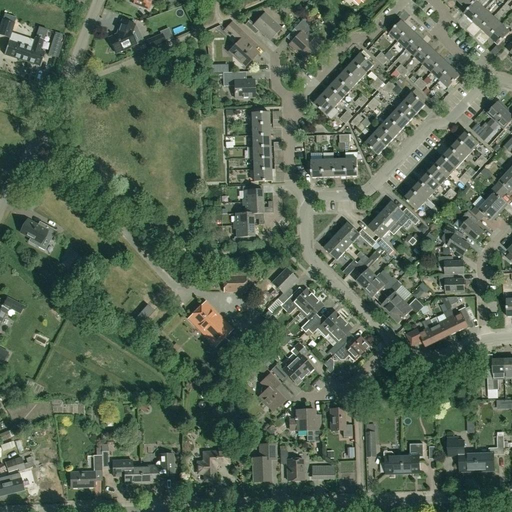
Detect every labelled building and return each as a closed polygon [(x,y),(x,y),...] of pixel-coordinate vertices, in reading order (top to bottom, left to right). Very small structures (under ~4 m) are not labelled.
[(133,4),(148,10),(152,0),(131,0),(134,1),(133,4)] [(464,14),(476,2),(478,0),(462,0),(459,3),(467,10),(464,14)] [(473,22),(485,9),(476,2),(464,14),(473,22)] [(481,30),(493,17),(485,9),(473,22),(481,30)] [(311,13),(306,19),(316,29),(322,23),(311,13)] [(280,29),(264,14),(254,25),(249,20),(245,25),(255,35),(259,30),(270,40),(280,29)] [(490,38),(501,25),(493,17),(481,30),(490,38)] [(14,24),(2,20),(0,26),(0,35),(9,38),(14,24)] [(136,44),(130,33),(132,32),(135,25),(122,20),(117,35),(116,35),(109,39),(116,54),(124,50),(126,51),(129,49),(130,47),(136,44)] [(311,35),(308,32),(311,29),(302,20),(293,29),(299,34),(289,44),(295,50),(296,48),(306,58),(317,47),(314,45),(317,41),(317,38),(314,35),(311,35)] [(257,45),(243,32),(232,21),(223,31),(230,37),(232,35),(239,41),(229,52),(245,66),(257,53),(253,49),(257,45)] [(398,42),(410,29),(401,21),(389,34),(398,42)] [(475,24),(470,30),(477,37),(482,31),(475,24)] [(501,25),(490,38),(498,46),(510,33),(501,25)] [(47,30),(39,27),(35,37),(43,40),(47,30)] [(406,50),(418,37),(410,29),(398,42),(406,50)] [(48,56),(55,58),(63,35),(55,32),(48,56)] [(150,50),(166,43),(162,34),(146,41),(150,50)] [(31,48),(26,46),(9,41),(4,55),(39,66),(44,52),(40,51),(43,40),(35,37),(31,48)] [(415,57),(427,45),(418,37),(406,50),(415,57)] [(423,65),(435,52),(427,45),(415,57),(423,65)] [(431,73),(443,60),(435,52),(423,65),(431,73)] [(380,62),(385,56),(381,53),(376,58),(380,62)] [(354,62),(366,74),(374,65),(362,54),(354,62)] [(385,56),(380,62),(383,65),(389,60),(385,56)] [(440,81),(452,68),(443,60),(431,73),(440,81)] [(358,82),(366,74),(354,62),(346,71),(358,82)] [(398,68),(396,71),(400,74),(405,68),(401,65),(398,68)] [(405,68),(400,74),(403,77),(408,72),(405,68)] [(452,68),(440,81),(448,89),(460,76),(452,68)] [(372,70),(369,73),(375,79),(379,75),(372,70)] [(350,91),(358,82),(346,71),(338,79),(350,91)] [(395,80),(400,74),(396,71),(390,76),(395,80)] [(246,80),(246,72),(223,73),(223,87),(234,86),(235,99),(255,98),(254,80),(246,80)] [(383,89),(386,85),(390,81),(386,78),(382,82),(378,78),(375,82),(380,87),(381,87),(383,89)] [(418,87),(423,82),(420,78),(414,84),(418,87)] [(343,99),(350,91),(338,79),(330,87),(343,99)] [(386,85),(392,90),(395,87),(390,81),(386,85)] [(377,91),(380,87),(375,82),(371,86),(377,91)] [(423,82),(418,87),(422,91),(427,85),(423,82)] [(388,94),(392,90),(386,85),(383,89),(388,94)] [(335,108),(343,99),(330,87),(322,96),(335,108)] [(404,102),(417,114),(425,105),(412,93),(404,102)] [(431,99),(435,103),(440,97),(437,94),(431,99)] [(359,99),(365,104),(368,100),(362,95),(359,99)] [(327,116),(335,108),(322,96),(314,104),(327,116)] [(371,102),(376,107),(380,103),(374,98),(371,102)] [(361,108),(365,104),(359,99),(356,102),(361,108)] [(493,119),(488,125),(486,123),(481,128),(486,132),(487,131),(508,109),(499,101),(495,105),(492,102),(484,111),(493,119)] [(373,111),(376,107),(371,102),(367,106),(373,111)] [(409,122),(417,114),(404,102),(396,110),(409,122)] [(511,121),(511,112),(508,109),(487,131),(490,134),(494,130),(499,125),(504,130),(506,128),(511,123),(511,122),(511,121)] [(402,130),(409,122),(396,110),(389,119),(402,130)] [(251,125),(269,124),(269,112),(251,113),(251,125)] [(343,115),(349,121),(353,117),(347,112),(343,115)] [(346,124),(349,121),(343,115),(340,119),(346,124)] [(355,118),(361,124),(364,120),(359,115),(355,118)] [(357,128),(361,124),(355,118),(352,122),(357,128)] [(394,139),(402,130),(389,119),(381,127),(394,139)] [(252,136),(269,135),(269,124),(251,125),(252,136)] [(481,138),(486,132),(481,128),(477,124),(472,130),(481,138)] [(386,147),(394,139),(381,127),(373,135),(386,147)] [(459,141),(471,153),(479,144),(467,132),(459,141)] [(252,148),(270,147),(269,135),(252,136),(252,148)] [(345,135),(345,143),(350,143),(350,139),(353,139),(352,135),(345,135)] [(378,156),(386,147),(373,135),(365,144),(378,156)] [(464,161),(471,153),(459,141),(451,149),(464,161)] [(253,159),(270,158),(270,147),(252,148),(253,159)] [(456,169),(464,161),(451,149),(443,157),(456,169)] [(479,159),(484,164),(488,161),(482,155),(479,159)] [(448,178),(456,169),(443,157),(435,166),(448,178)] [(253,170),(271,170),(270,158),(253,159),(253,170)] [(346,160),(346,177),(358,176),(357,159),(346,160)] [(481,168),(484,164),(479,159),(475,163),(481,168)] [(312,178),(323,178),(323,160),(311,161),(312,178)] [(323,178),(335,177),(334,160),(323,160),(323,178)] [(335,177),(346,177),(346,160),(334,160),(335,177)] [(440,186),(448,178),(435,166),(428,174),(440,186)] [(271,170),(253,170),(254,182),(271,181),(271,170)] [(463,176),(469,181),(472,177),(466,172),(463,176)] [(511,193),(511,177),(507,173),(495,186),(504,195),(508,190),(511,193)] [(433,194),(440,186),(428,174),(420,182),(433,194)] [(465,185),(469,181),(463,176),(460,180),(465,185)] [(425,203),(433,194),(420,182),(412,191),(425,203)] [(243,203),(263,202),(262,191),(248,191),(248,186),(242,187),(242,191),(245,191),(245,199),(243,200),(243,203)] [(500,199),(504,195),(495,186),(491,191),(494,193),(486,202),(500,214),(508,205),(500,199)] [(447,193),(453,198),(457,194),(451,189),(447,193)] [(425,203),(412,191),(404,199),(417,211),(421,207),(428,213),(434,218),(438,215),(432,209),(425,203)] [(450,202),(453,198),(447,193),(444,196),(450,202)] [(253,214),(263,214),(263,202),(243,203),(243,206),(245,206),(245,214),(253,214)] [(397,223),(401,227),(409,219),(416,225),(419,221),(406,209),(403,212),(392,202),(384,211),(390,217),(397,223)] [(492,223),(500,214),(486,202),(479,210),(476,208),(472,212),(481,220),(485,216),(492,223)] [(432,209),(438,215),(441,211),(435,206),(432,209)] [(401,227),(397,223),(390,217),(384,211),(376,219),(389,231),(393,235),(401,227)] [(483,232),(475,225),(479,221),(468,211),(460,220),(458,220),(454,225),(460,230),(461,229),(474,241),(483,232)] [(253,225),(253,214),(245,214),(235,214),(236,223),(233,223),(234,226),(253,225)] [(389,231),(376,219),(368,227),(379,238),(376,242),(376,243),(381,247),(385,251),(390,256),(394,251),(381,239),(389,231)] [(38,243),(36,246),(45,251),(56,231),(43,224),(41,228),(37,225),(27,220),(20,233),(30,238),(38,243)] [(340,232),(353,244),(360,236),(372,247),(376,243),(376,242),(362,229),(359,234),(348,223),(340,232)] [(253,225),(234,226),(234,229),(236,229),(236,237),(234,237),(234,243),(249,243),(249,237),(254,237),(253,225)] [(448,246),(450,247),(464,256),(470,246),(461,240),(464,235),(448,225),(444,232),(445,233),(442,238),(443,242),(445,244),(443,248),(447,247),(448,246)] [(345,252),(353,244),(340,232),(332,240),(345,252)] [(413,238),(409,242),(413,246),(417,241),(413,238)] [(337,260),(345,252),(332,240),(324,249),(337,260)] [(385,251),(381,247),(375,252),(369,259),(362,267),(367,271),(357,282),(365,290),(377,277),(369,269),(385,251)] [(362,267),(369,259),(361,251),(357,256),(361,260),(357,263),(359,264),(358,265),(361,268),(362,267)] [(73,252),(62,265),(72,273),(83,261),(73,252)] [(446,275),(453,274),(464,274),(464,262),(453,262),(453,257),(439,257),(439,265),(445,265),(446,275)] [(359,264),(357,263),(357,264),(354,260),(343,272),(347,277),(358,265),(359,264)] [(282,304),(289,298),(293,294),(288,288),(297,280),(286,269),(272,283),(283,294),(267,309),(272,314),(280,307),(282,304)] [(389,281),(383,288),(387,292),(393,286),(399,281),(401,278),(397,273),(389,281)] [(365,290),(373,298),(383,288),(389,281),(381,274),(377,277),(365,290)] [(453,274),(446,275),(440,275),(440,287),(446,287),(446,293),(465,292),(464,280),(453,280),(453,274)] [(224,292),(246,292),(246,275),(223,275),(224,292)] [(390,315),(404,301),(396,293),(403,285),(399,281),(393,286),(387,292),(385,295),(389,299),(382,307),(390,315)] [(426,293),(429,290),(423,283),(419,286),(426,293)] [(301,312),(315,298),(306,289),(293,302),(289,298),(282,304),(280,307),(289,315),(296,308),(301,312)] [(24,307),(7,298),(3,305),(4,306),(4,307),(0,305),(0,324),(8,309),(7,309),(8,307),(20,314),(24,307)] [(308,330),(316,321),(312,317),(323,306),(315,298),(301,312),(309,320),(301,328),(305,333),(308,330)] [(447,310),(458,332),(468,327),(465,320),(470,317),(465,307),(460,310),(461,312),(454,316),(451,309),(452,308),(447,298),(441,298),(444,304),(447,310)] [(404,301),(390,315),(399,324),(408,315),(412,319),(424,307),(416,299),(409,306),(404,301)] [(216,347),(233,330),(205,302),(188,318),(216,347)] [(440,323),(447,337),(458,332),(447,310),(443,312),(447,319),(440,323)] [(329,334),(343,320),(334,312),(324,323),(319,318),(316,321),(308,330),(312,334),(316,330),(324,338),(329,334)] [(272,316),(267,320),(279,333),(284,328),(272,316)] [(426,321),(437,342),(447,337),(440,323),(433,326),(430,319),(426,321)] [(337,351),(345,344),(341,340),(352,329),(343,320),(329,334),(337,343),(329,351),(333,355),(334,355),(337,351)] [(437,342),(426,321),(422,322),(426,329),(420,333),(418,329),(407,334),(412,345),(423,340),(426,347),(437,342)] [(337,351),(334,355),(340,360),(343,360),(345,359),(349,355),(355,360),(369,346),(360,337),(349,348),(345,344),(337,351)] [(298,344),(290,351),(296,357),(291,362),(305,376),(313,368),(303,357),(307,353),(298,344)] [(498,380),(506,379),(505,359),(493,360),(493,369),(487,369),(488,390),(494,390),(499,390),(498,380)] [(262,374),(267,369),(259,361),(254,366),(262,374)] [(296,385),(305,376),(291,362),(282,370),(277,364),(271,370),(280,379),(285,374),(296,385)] [(273,411),(285,400),(274,389),(279,385),(270,374),(261,383),(267,389),(259,397),(273,411)] [(345,425),(344,409),(330,410),(331,431),(343,431),(343,437),(352,437),(351,425),(345,425)] [(315,429),(314,410),(296,411),(297,418),(295,418),(295,420),(290,420),(290,430),(297,430),(297,431),(307,431),(307,441),(314,441),(314,443),(322,442),(321,429),(315,429)] [(375,432),(374,424),(366,425),(366,433),(365,433),(367,458),(377,457),(376,432),(375,432)] [(477,454),(477,471),(493,470),(493,455),(505,454),(505,450),(511,449),(511,443),(508,443),(508,442),(504,442),(504,436),(497,436),(497,448),(489,449),(489,454),(477,454)] [(477,471),(477,454),(465,455),(465,440),(458,440),(458,437),(447,437),(448,458),(460,457),(461,471),(477,471)] [(254,482),(272,481),(271,460),(277,460),(276,444),(259,444),(260,458),(253,458),(254,482)] [(403,457),(403,473),(419,473),(419,452),(417,450),(412,450),(410,452),(411,456),(403,457)] [(216,481),(215,468),(216,468),(218,465),(229,465),(229,451),(217,451),(217,452),(204,453),(204,462),(198,462),(198,474),(205,473),(205,481),(216,481)] [(288,459),(288,451),(280,451),(281,464),(287,464),(288,481),(304,480),(303,459),(288,459)] [(403,473),(403,457),(395,457),(395,454),(392,452),(384,452),(384,459),(386,459),(387,474),(403,473)] [(16,459),(14,453),(3,457),(5,463),(9,475),(25,470),(35,466),(33,461),(31,457),(26,458),(27,463),(23,464),(21,458),(16,459)] [(102,470),(102,455),(93,456),(93,471),(102,470)] [(141,467),(141,483),(158,483),(157,474),(165,474),(166,475),(173,475),(173,455),(160,455),(160,462),(158,462),(155,466),(141,467)] [(141,483),(141,467),(132,467),(132,461),(113,461),(113,476),(125,476),(125,484),(141,483)] [(335,480),(334,466),(311,466),(312,480),(335,480)] [(71,488),(95,487),(94,472),(70,473),(71,488)] [(0,496),(24,490),(21,479),(0,483),(0,496)]
